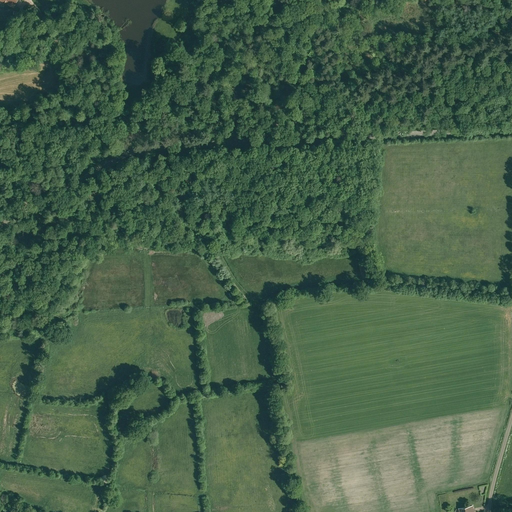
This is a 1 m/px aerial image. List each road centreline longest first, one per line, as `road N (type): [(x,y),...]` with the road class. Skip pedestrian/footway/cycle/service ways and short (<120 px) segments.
road 1 (unclassified): [(0,226),(150,145),(511,129)]
road 2 (track): [(137,223),(107,123),(113,90),(138,94),(150,86),(198,0)]
road 3 (track): [(137,223),(151,247),(202,253),(236,305),(266,305)]
road 4 (track): [(107,123),(28,0)]
